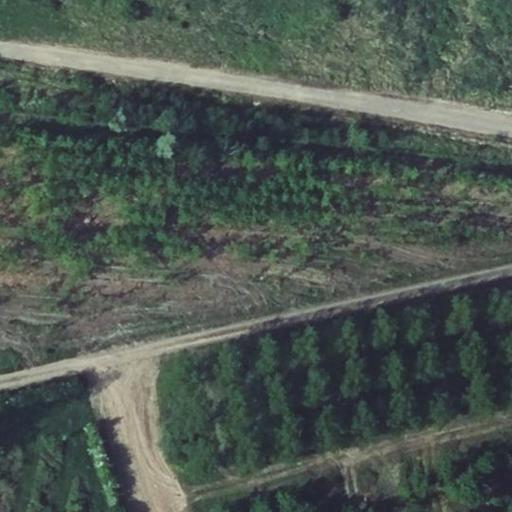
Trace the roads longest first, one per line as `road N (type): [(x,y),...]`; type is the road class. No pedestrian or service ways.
road 1 (residential): [(511,269),(0,382)]
road 2 (track): [(0,46),(511,126)]
